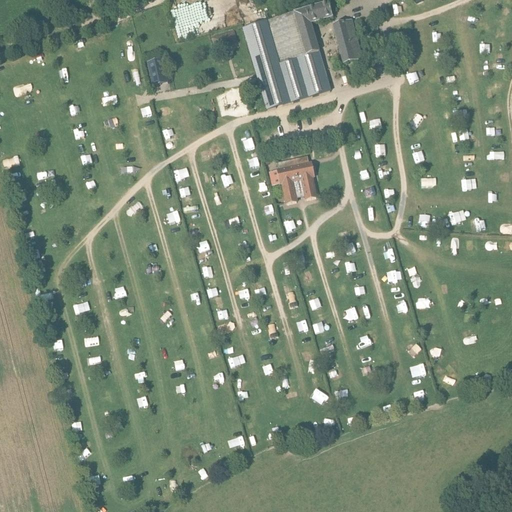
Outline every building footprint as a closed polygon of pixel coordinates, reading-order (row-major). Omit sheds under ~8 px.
[(102,0),(100,1),(103,12),(117,9),(114,0),(102,0)] [(311,25),(322,22),(332,20),(328,5),(293,14),(293,15),(242,29),(266,111),(291,105),(331,92),(319,53),(320,53),(311,25)] [(59,24),(77,19),(74,7),(56,12),(59,24)] [(343,65),(352,63),(361,60),(351,22),(333,27),(336,37),(343,65)] [(235,44),(238,43),(234,32),(213,38),(214,41),(213,41),(216,51),(221,49),(222,51),(230,48),(230,46),(236,45),(235,44)] [(164,85),(158,60),(147,63),(152,88),(164,85)] [(465,114),(474,112),(471,102),(463,104),(465,114)] [(408,110),(410,119),(419,117),(418,108),(408,110)] [(373,131),(384,129),(382,118),(371,121),(373,131)] [(446,131),(447,141),(455,140),(454,130),(446,131)] [(477,134),(468,137),(470,144),(479,141),(477,134)] [(165,141),(168,151),(178,148),(175,138),(165,141)] [(246,151),(255,150),(254,141),(245,141),(246,151)] [(416,162),(424,160),(423,153),(414,155),(416,162)] [(297,204),(296,200),(305,198),(306,202),(316,199),(312,179),(314,178),(311,165),(277,173),(280,186),(282,185),(286,206),(297,204)] [(384,255),(394,253),(391,242),(382,244),(384,255)] [(332,262),(333,271),(341,270),(340,261),(332,262)] [(283,283),(293,282),(292,272),(283,273),(283,283)] [(387,277),(388,288),(404,285),(402,275),(387,277)] [(306,286),(314,284),(313,277),(305,279),(306,286)] [(342,288),(344,297),(353,295),(350,286),(342,288)] [(269,289),(261,289),(262,299),(270,298),(269,289)] [(211,301),(219,299),(218,291),(209,293),(211,301)] [(288,294),(290,304),(300,302),(298,292),(288,294)] [(398,307),(407,305),(405,297),(396,300),(398,307)] [(369,306),(361,308),(363,316),(371,313),(369,306)] [(259,310),(250,311),(252,320),(261,319),(259,310)] [(277,312),(267,314),(268,323),(278,322),(277,312)] [(318,334),(327,332),(325,322),(316,324),(318,334)] [(274,350),(284,349),(284,339),(274,339),(274,350)] [(308,360),(316,358),(315,351),(307,352),(308,360)] [(289,359),(278,362),(281,371),(292,368),(289,359)] [(273,361),(262,364),(264,371),(275,368),(273,361)] [(335,386),(335,395),(343,394),(343,385),(335,386)] [(143,505),(152,502),(149,493),(140,497),(143,505)]
